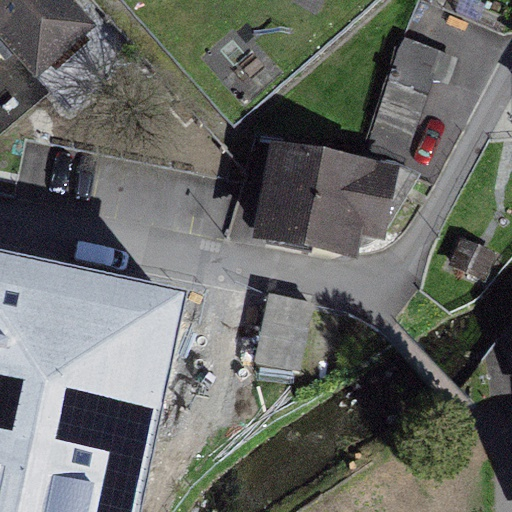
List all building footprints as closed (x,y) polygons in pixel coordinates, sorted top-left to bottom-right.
[(0,0),(0,38),(37,83),(98,29),(72,0),(0,0)] [(120,0),(238,131),(381,0),(120,0)] [(403,39),(362,160),(404,168),(434,81),(449,88),(460,60),(403,39)] [(387,242),(389,230),(422,176),(404,168),(362,160),(273,144),(252,242),(359,262),(363,238),(387,242)] [(0,511),(141,511),(167,387),(29,359),(31,345),(29,331),(21,321),(8,314),(0,314),(0,511)]
